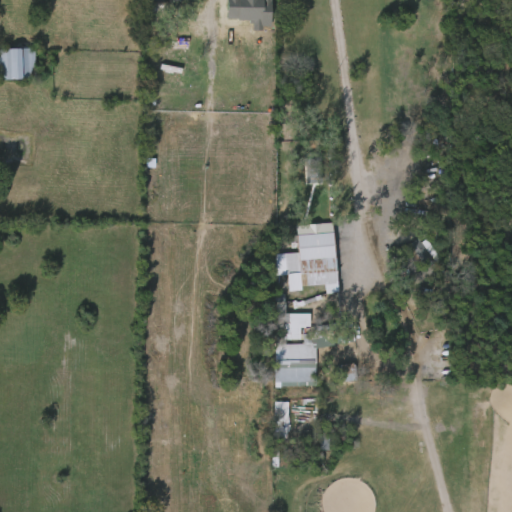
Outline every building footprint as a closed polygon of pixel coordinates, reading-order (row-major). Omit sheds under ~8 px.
[(174,55),(174,70),(166,70),(166,56),(163,56),(164,37),(190,36),(190,55),(174,55)] [(34,81),(0,81),(0,49),(33,49),(34,81)] [(323,294),(320,243),(284,245),(284,263),(271,264),(273,284),(286,284),(287,296),(323,294)] [(421,271),(404,248),(394,255),(411,278),(421,271)] [(332,348),(324,349),(321,331),(351,326),(353,336),(331,340),(332,348)] [(262,354),(262,396),(302,396),(302,356),(326,356),(326,341),(290,341),(290,355),(262,354)] [(341,374),(326,374),(327,391),(341,391),(341,374)]
